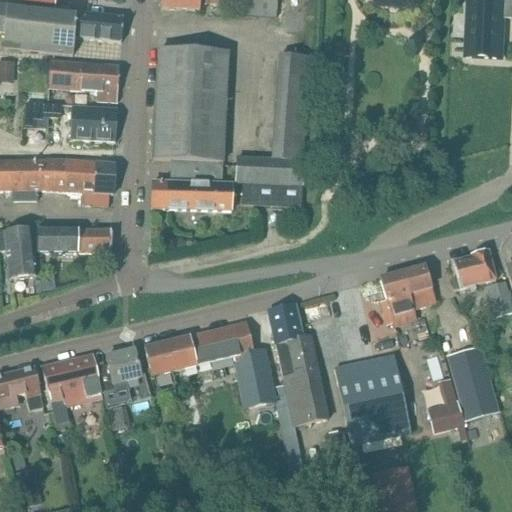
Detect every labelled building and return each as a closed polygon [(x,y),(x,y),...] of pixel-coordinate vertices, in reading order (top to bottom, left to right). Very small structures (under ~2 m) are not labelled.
[(18,0),(18,8),(53,11),(53,7),(53,0),(18,0)] [(159,0),(159,14),(197,16),(198,7),(230,9),(230,0),(159,0)] [(240,0),(239,20),(273,22),(274,0),(240,0)] [(458,58),(456,74),(474,76),(476,59),(510,62),(511,62),(511,35),(511,0),(467,0),(464,58),(458,58)] [(0,35),(2,36),(0,52),(0,53),(70,61),(72,43),(119,48),(121,21),(53,14),(52,13),(18,10),(0,8),(0,35)] [(151,185),(148,214),(230,218),(231,188),(220,188),(220,166),(222,167),(227,58),(156,54),(151,163),(168,164),(167,186),(151,185)] [(239,209),(299,212),(302,165),(300,165),(308,62),(277,60),(269,164),(234,161),(232,188),(240,189),(239,209)] [(0,86),(13,87),(14,65),(0,63),(0,86)] [(94,106),(115,107),(117,70),(47,64),(46,94),(95,97),(94,106)] [(35,121),(59,123),(59,109),(23,107),(22,132),(34,133),(35,121)] [(70,111),(69,145),(114,147),(115,113),(70,111)] [(0,196),(12,196),(12,205),(37,204),(37,196),(40,196),(91,199),(107,200),(112,200),(114,168),(93,166),(61,164),(35,164),(0,164),(0,196)] [(82,199),(81,208),(90,209),(90,211),(106,212),(107,200),(91,199),(82,199)] [(31,246),(31,238),(30,234),(4,236),(3,234),(3,232),(0,232),(0,256),(3,256),(7,286),(36,282),(32,246),(31,246)] [(34,234),(34,235),(34,258),(108,258),(108,234),(34,234)] [(488,257),(449,265),(453,282),(451,283),(454,295),(494,286),(488,257)] [(423,269),(401,275),(407,297),(412,315),(433,309),(429,295),(430,295),(423,269)] [(401,275),(379,281),(385,303),(392,328),(392,329),(400,327),(398,319),(412,315),(407,297),(401,275)] [(510,319),(502,287),(486,291),(494,323),(510,319)] [(385,303),(378,305),(385,330),(392,328),(385,303)] [(294,310),(265,316),(270,343),(272,349),(274,361),(282,397),(290,433),(293,432),(327,425),(313,361),(309,341),(302,342),(301,338),(294,310)] [(164,346),(163,346),(170,378),(172,378),(227,365),(232,364),(241,414),(275,406),(273,398),(265,361),(263,349),(251,352),(245,327),(220,333),(164,346)] [(163,346),(141,352),(144,361),(149,383),(170,378),(163,346)] [(481,351),(445,361),(461,416),(496,406),(483,361),(481,351)] [(95,371),(101,397),(113,394),(113,390),(138,384),(131,353),(103,360),(105,368),(95,370),(95,371)] [(100,397),(101,397),(95,371),(95,370),(93,371),(90,358),(38,371),(54,430),(67,426),(63,412),(101,402),(100,397)] [(408,440),(392,360),(332,372),(348,452),(408,440)] [(23,374),(0,379),(0,414),(16,410),(15,404),(24,402),(27,415),(41,411),(38,399),(32,372),(23,374)] [(442,407),(425,412),(431,438),(457,432),(458,435),(460,443),(465,442),(464,433),(463,430),(455,404),(449,382),(436,386),(442,407)] [(119,394),(103,398),(106,408),(106,411),(122,408),(119,394)] [(124,410),(107,413),(112,434),(129,430),(124,410)] [(341,436),(321,440),(325,464),(346,460),(341,436)] [(60,438),(53,440),(55,447),(61,446),(60,438)] [(414,511),(406,471),(371,479),(378,511),(414,511)] [(32,473),(14,478),(22,511),(40,507),(32,473)]
